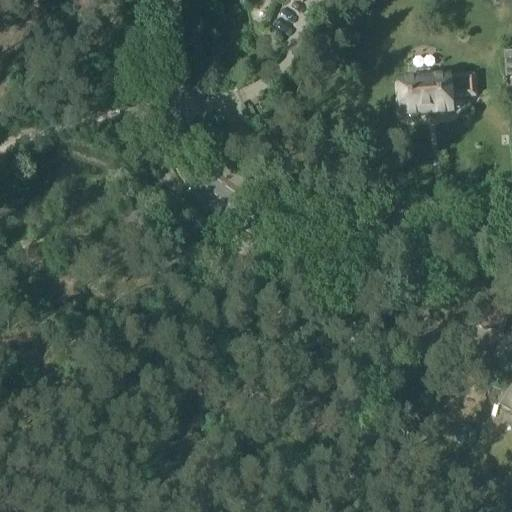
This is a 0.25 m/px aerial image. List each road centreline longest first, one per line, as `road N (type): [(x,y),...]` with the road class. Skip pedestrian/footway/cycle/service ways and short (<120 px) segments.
road 1 (tertiary): [(511,215),(337,234),(299,232),(238,212),(190,169),(179,138),(168,0)]
road 2 (track): [(175,115),(18,135),(0,129)]
